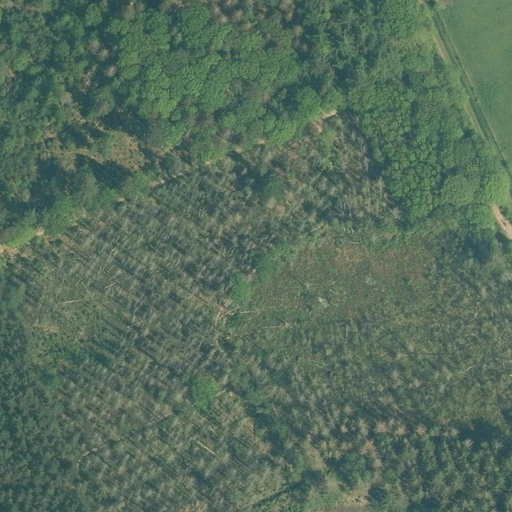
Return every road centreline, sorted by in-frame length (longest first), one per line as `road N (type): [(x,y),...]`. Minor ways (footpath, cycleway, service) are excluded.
road 1 (track): [(0,252),(311,122)]
road 2 (track): [(511,238),(432,70)]
road 3 (track): [(311,122),(432,70)]
